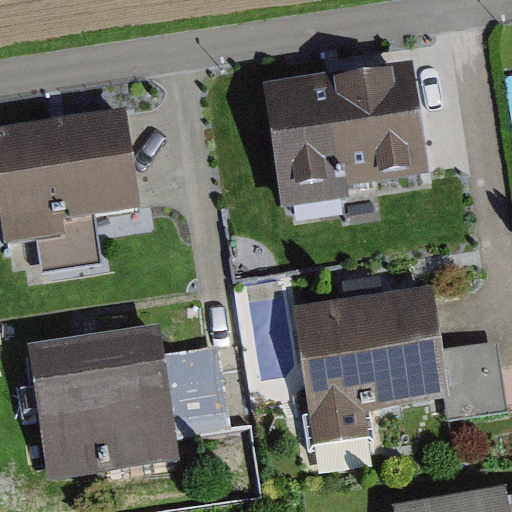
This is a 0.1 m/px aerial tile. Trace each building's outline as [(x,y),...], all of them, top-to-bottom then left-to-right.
[(391,85),(255,96),(263,208),(400,197),(391,85)] [(107,125),(0,140),(0,251),(28,247),(33,278),(99,269),(92,221),(121,217),(107,125)] [(434,295),(295,317),(316,452),(371,443),(367,419),(451,406),(434,295)] [(131,345),(17,361),(35,493),(149,477),(131,345)] [(499,511),(497,499),(424,511),(511,511),(511,510),(501,511),(499,511)]
